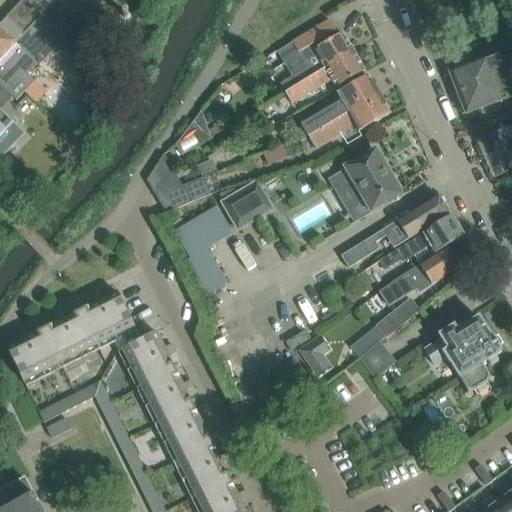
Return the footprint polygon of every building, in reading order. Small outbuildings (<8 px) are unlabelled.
[(39,67),(66,38),(52,25),(52,26),(41,16),(26,0),(22,0),(0,23),(0,86),(16,101),(24,92),(34,102),(45,91),(27,74),(36,64),(39,67)] [(69,0),(26,0),(41,16),(52,26),(52,25),(72,4),(69,0)] [(322,71),(353,52),(342,34),(338,36),(329,20),(292,42),(307,68),(289,79),(294,87),(284,93),(285,93),(322,71)] [(511,48),(467,65),(449,73),(465,115),(511,97),(511,98),(511,48)] [(336,88),(347,82),(364,72),(353,52),(322,71),(285,93),(291,105),(331,81),(336,88)] [(331,123),(378,95),(367,76),(336,95),(342,105),(302,128),(306,134),(331,123)] [(358,133),(372,124),(390,114),(378,95),(331,123),(306,134),(315,150),(355,127),(358,133)] [(0,159),(15,144),(4,133),(6,131),(3,128),(10,121),(0,111),(0,159)] [(218,125),(204,134),(191,125),(174,146),(180,156),(221,131),(218,125)] [(353,183),(345,187),(354,203),(362,199),(371,213),(401,195),(375,150),(344,168),(353,183)] [(149,186),(174,173),(163,155),(146,181),(149,186)] [(156,197),(182,186),(174,173),(149,186),(156,197)] [(239,232),(271,211),(253,182),(221,203),(239,232)] [(166,214),(184,206),(192,203),(182,186),(156,197),(166,214)] [(356,248),(341,257),(348,269),(379,249),(376,246),(387,239),(393,250),(432,225),(449,214),(447,212),(449,212),(448,208),(446,205),(443,202),(442,203),(437,196),(421,206),(420,207),(385,229),(356,248)] [(215,208),(174,232),(190,260),(231,236),(215,208)] [(434,227),(378,262),(384,271),(399,261),(400,262),(407,258),(414,268),(447,247),(464,237),(460,231),(460,228),(457,223),(454,222),(451,216),(450,217),(434,227)] [(429,259),(397,279),(403,289),(426,275),(432,285),(442,279),(458,268),(446,249),(429,259)] [(121,333),(128,330),(134,327),(117,293),(6,349),(23,382),(121,333)] [(376,327),(349,348),(358,360),(359,359),(378,344),(385,338),(386,340),(419,313),(417,311),(410,301),(376,327)] [(467,389),(474,390),(487,382),(489,376),(482,365),(501,353),(479,318),(457,332),(453,327),(439,336),(441,339),(427,348),(437,364),(445,358),(459,379),(460,378),(467,389)] [(203,511),(245,511),(156,333),(135,343),(128,330),(121,333),(128,347),(122,350),(203,511)] [(378,344),(359,359),(375,378),(393,363),(378,344)] [(297,361),(268,373),(274,388),(303,375),(297,361)] [(151,511),(166,511),(101,382),(38,413),(43,423),(95,398),(151,511)] [(51,439),(71,430),(65,419),(46,429),(51,439)] [(476,469),(488,485),(494,481),(482,464),(476,469)] [(42,511),(24,480),(24,479),(0,492),(0,511),(42,511)] [(511,511),(511,489),(498,500),(507,511),(511,511)] [(439,496),(450,511),(457,508),(445,491),(439,496)] [(481,511),(507,511),(498,500),(481,511)]
